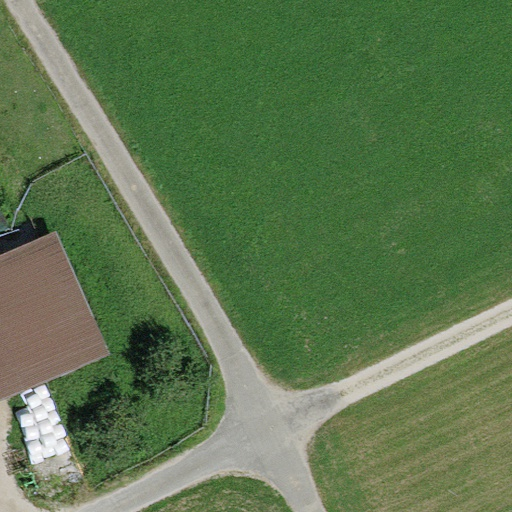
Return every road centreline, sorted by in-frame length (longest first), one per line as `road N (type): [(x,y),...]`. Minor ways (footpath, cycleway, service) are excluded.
road 1 (track): [(19,0),(276,429),(306,511)]
road 2 (track): [(108,511),(511,311)]
